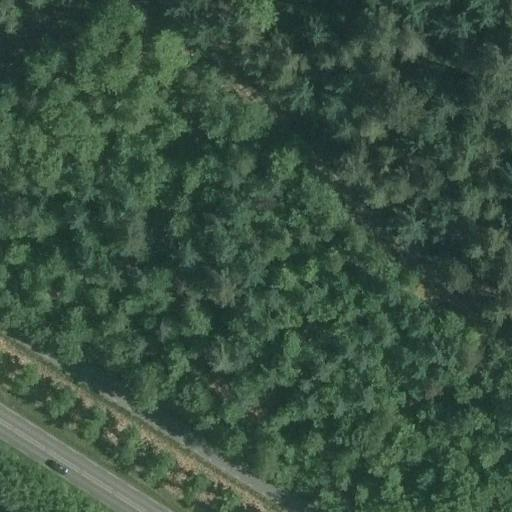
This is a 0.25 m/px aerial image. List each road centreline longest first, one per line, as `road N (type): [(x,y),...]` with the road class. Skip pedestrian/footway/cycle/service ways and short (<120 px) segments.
road 1 (track): [(511,345),(449,293),(163,0)]
road 2 (unclassified): [(304,511),(0,319)]
road 3 (primary): [(144,511),(0,420)]
